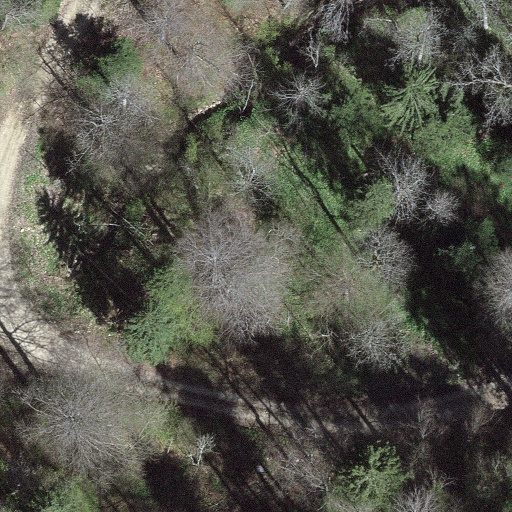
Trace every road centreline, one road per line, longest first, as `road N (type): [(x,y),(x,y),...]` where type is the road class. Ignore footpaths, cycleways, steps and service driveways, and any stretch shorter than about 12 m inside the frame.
road 1 (track): [(511,381),(352,409),(225,397),(41,335),(0,280)]
road 2 (track): [(0,198),(59,41),(86,0)]
